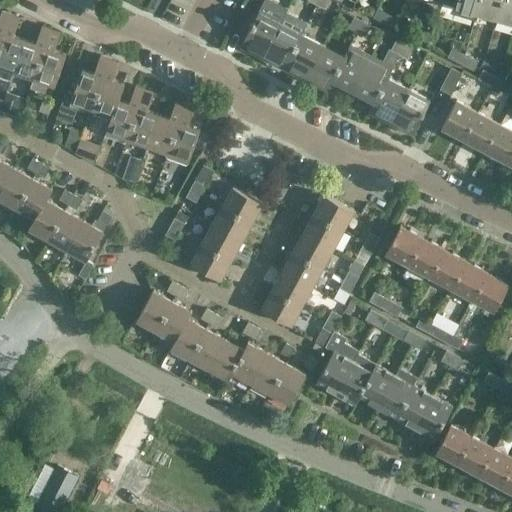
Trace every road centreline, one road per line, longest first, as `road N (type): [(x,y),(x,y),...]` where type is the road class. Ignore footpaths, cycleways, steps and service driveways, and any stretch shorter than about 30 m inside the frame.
road 1 (unclassified): [(451,511),(226,416),(67,330),(0,243)]
road 2 (residential): [(511,219),(395,162),(357,161),(324,145)]
road 3 (residential): [(140,248),(107,181),(0,118)]
road 4 (residential): [(238,302),(324,145)]
road 5 (residential): [(324,145),(247,108),(223,73),(181,50)]
road 6 (residential): [(181,50),(138,29),(98,30),(36,0)]
